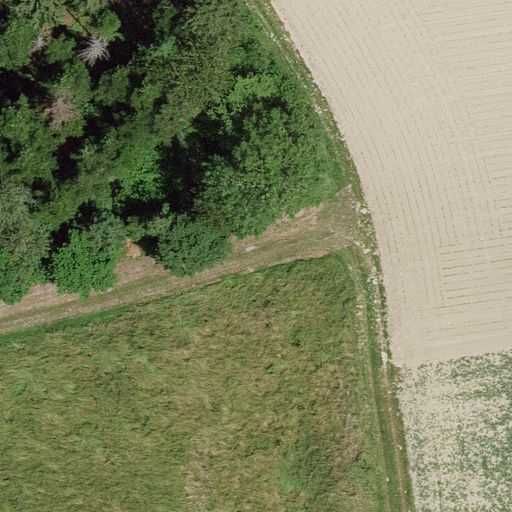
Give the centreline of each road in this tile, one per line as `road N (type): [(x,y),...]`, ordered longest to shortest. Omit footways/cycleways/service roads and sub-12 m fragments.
road 1 (track): [(409,511),(381,218),(248,0)]
road 2 (track): [(0,322),(381,218)]
